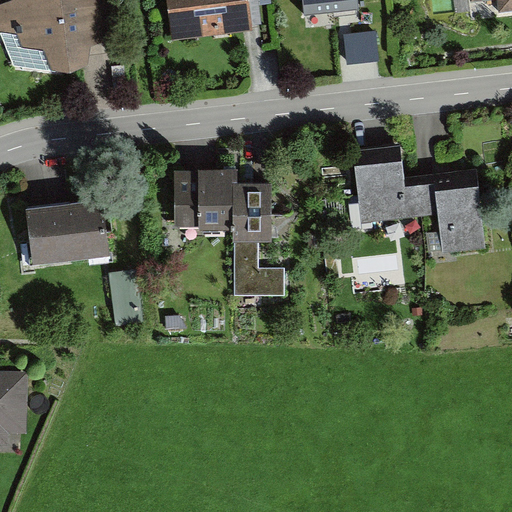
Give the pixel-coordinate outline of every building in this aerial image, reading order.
[(114,0),(89,0),(2,6),(8,79),(120,71),(114,0)] [(177,0),(179,27),(257,24),(256,0),(177,0)] [(307,0),(310,33),(372,26),(369,0),(307,0)] [(347,61),(382,59),(380,28),(346,29),(347,61)] [(484,244),(482,163),(424,164),(423,145),(368,147),(370,212),(446,210),(447,245),(484,244)] [(292,165),(176,164),(176,228),(240,228),(239,299),(291,300),(292,165)] [(120,205),(30,210),(33,271),(124,266),(120,205)] [(39,374),(0,370),(0,444),(34,447),(39,374)]
